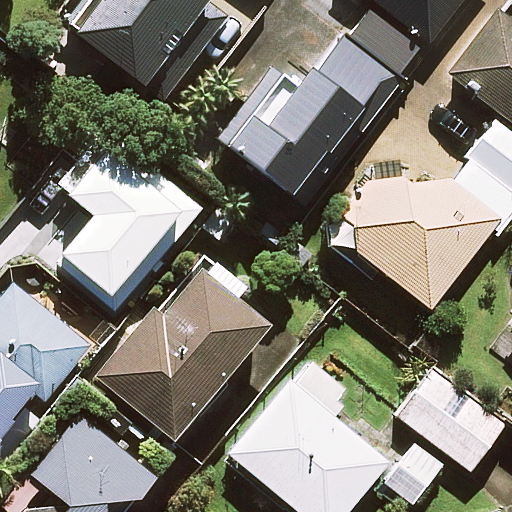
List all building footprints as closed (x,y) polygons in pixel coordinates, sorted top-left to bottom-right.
[(225,15),(205,0),(91,0),(69,29),(160,99),(225,15)] [(457,0),(373,0),(425,41),(457,0)] [(419,53),(367,11),(342,41),(334,35),(268,119),(247,102),(218,139),(300,204),(419,53)] [(511,23),(496,12),(448,75),(511,123),(511,23)] [(511,181),(511,135),(496,122),(444,185),(371,175),(322,235),(348,257),(354,249),(426,308),(511,202),(511,190),(508,187),(511,181)] [(55,261),(116,309),(196,209),(110,141),(63,200),(88,221),(55,261)] [(236,282),(208,260),(197,275),(186,266),(97,380),(174,439),(263,323),(227,294),(236,282)] [(86,346),(8,282),(0,291),(0,428),(33,388),(44,397),(86,346)] [(343,390),(305,358),(226,452),(298,511),(340,511),(383,461),(325,412),(343,390)] [(420,433),(380,486),(411,510),(451,457),(467,469),(502,423),(431,370),(396,416),(420,433)] [(66,501),(59,511),(51,505),(21,506),(15,511),(121,511),(151,476),(74,414),(28,472),(66,501)]
